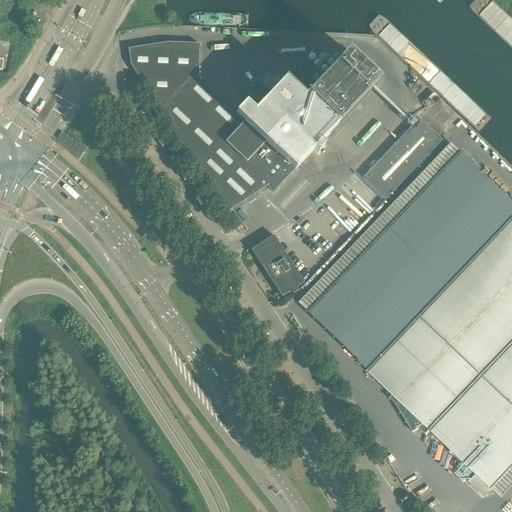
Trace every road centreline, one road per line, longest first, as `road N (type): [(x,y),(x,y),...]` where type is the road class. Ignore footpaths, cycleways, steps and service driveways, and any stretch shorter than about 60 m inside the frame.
road 1 (secondary): [(224,511),(97,308),(18,226)]
road 2 (tertiary): [(73,224),(216,427),(284,498)]
road 3 (secondary): [(0,311),(18,293),(40,288),(86,312),(212,511)]
road 4 (unknown): [(511,173),(470,141),(451,142),(272,320)]
road 5 (unclassified): [(396,511),(222,243)]
road 6 (tertiary): [(284,498),(150,283)]
road 7 (tertiary): [(150,283),(96,213),(29,156)]
road 8 (unclassified): [(91,0),(7,140)]
road 9 (unclassified): [(222,243),(145,128)]
